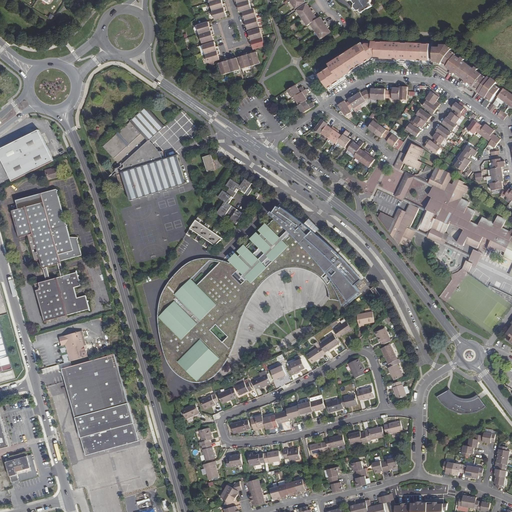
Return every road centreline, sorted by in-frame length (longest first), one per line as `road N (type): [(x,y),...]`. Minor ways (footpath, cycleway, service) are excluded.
road 1 (tertiary): [(71,130),(185,511)]
road 2 (residential): [(385,413),(252,443),(227,442),(219,425),(351,352),(370,356),(377,376)]
road 3 (residential): [(225,126),(222,146),(361,246),(427,360),(444,369)]
road 4 (tertiary): [(462,346),(374,236),(265,154)]
road 5 (residential): [(323,107),(378,78),(435,81),(502,126),(511,180)]
road 6 (unclassified): [(0,255),(36,384)]
road 7 (unknown): [(81,497),(73,464),(146,445),(151,427)]
